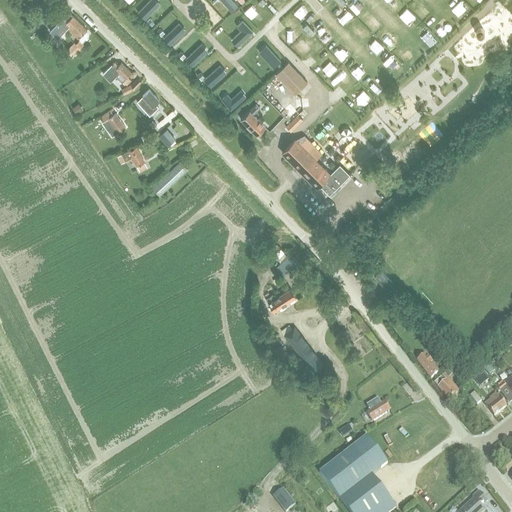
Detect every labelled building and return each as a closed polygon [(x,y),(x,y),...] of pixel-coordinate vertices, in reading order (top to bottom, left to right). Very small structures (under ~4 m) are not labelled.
[(44,11),(52,2),(49,0),(43,0),(38,5),(44,11)] [(160,2),(157,0),(147,0),(137,11),(144,18),(160,2)] [(237,5),(233,0),(222,0),(231,10),(237,5)] [(55,24),(49,30),(57,38),(67,28),(77,38),(86,29),(70,13),(63,20),(61,18),(55,24)] [(254,31),(243,19),(236,25),(241,29),(230,39),(237,46),(254,31)] [(186,29),(179,22),(163,36),(170,44),(186,29)] [(483,31),(484,28),(484,26),(483,25),(481,24),(479,23),(477,24),(475,25),(474,26),(473,28),(474,30),(475,32),(476,33),(478,34),(480,33),(482,33),(483,31)] [(79,48),(84,44),(79,39),(75,44),(73,42),(65,50),(72,56),(80,49),(79,48)] [(208,50),(201,42),(186,57),(192,64),(208,50)] [(281,59),(267,43),(259,50),(273,66),(281,59)] [(125,82),(126,83),(130,79),(127,76),(131,72),(121,62),(115,68),(111,64),(103,73),(110,80),(116,75),(124,83),(125,82)] [(276,75),(295,93),(307,81),(289,63),(276,75)] [(226,71),(219,64),(203,78),(210,86),(226,71)] [(138,77),(130,84),(130,83),(121,88),(124,93),(134,88),(141,81),(138,77)] [(142,95),(137,101),(150,114),(158,107),(155,103),(159,100),(149,89),(142,95)] [(227,94),(221,99),(230,110),(233,107),(245,97),(240,91),(231,98),(227,94)] [(78,103),(72,108),(77,115),(83,109),(78,103)] [(256,134),(265,126),(253,114),(259,108),(255,104),(249,110),(249,109),(240,118),(256,134)] [(110,109),(101,116),(104,121),(102,122),(112,136),(117,133),(125,127),(115,112),(113,114),(110,109)] [(290,130),(302,119),(297,113),(285,125),(290,130)] [(175,138),(167,128),(159,135),(168,144),(175,138)] [(294,139),(281,152),(317,187),(319,185),(329,195),(349,174),(339,164),(307,131),(296,141),(295,139),(294,139)] [(136,146),(121,154),(124,159),(131,155),(136,165),(139,171),(147,167),(144,161),(136,146)] [(159,195),(187,169),(180,160),(152,186),(159,195)] [(269,250),(279,262),(286,256),(284,253),(285,252),(276,243),(269,250)] [(279,262),(275,266),(282,273),(297,259),(290,252),(286,256),(279,262)] [(383,288),(391,282),(381,270),(374,277),(383,288)] [(273,311),(295,296),(290,287),(276,296),(275,294),(273,295),(272,294),(265,299),(273,311)] [(387,319),(392,316),(388,310),(383,314),(387,319)] [(284,334),(312,372),(322,364),(294,326),(291,329),(289,325),(281,330),(284,334)] [(430,379),(437,374),(424,356),(416,362),(430,379)] [(490,365),(485,370),(485,371),(489,375),(494,371),(490,366),(490,365)] [(452,375),(450,372),(447,368),(442,372),(447,379),(452,375)] [(481,374),(473,380),(474,381),(476,384),(479,387),(486,381),(484,378),(481,374)] [(453,395),(449,390),(451,389),(441,377),(433,384),(447,400),(453,395)] [(499,394),(506,389),(502,384),(496,389),(499,394)] [(476,405),(480,401),(473,393),(469,396),(476,405)] [(493,417),(505,407),(495,394),(488,399),(489,400),(483,405),(493,417)] [(372,423),(390,412),(384,403),(380,405),(377,399),(366,406),(369,412),(366,414),(372,423)] [(348,426),(338,432),(342,437),(352,431),(348,426)] [(347,511),(390,511),(395,509),(371,477),(386,465),(366,438),(318,474),(347,511)] [(506,473),(511,467),(508,463),(502,468),(506,473)] [(287,511),(294,506),(282,490),(272,498),(282,511),(287,511)] [(481,507),(486,502),(478,493),(472,499),(473,500),(460,511),(482,511),(484,511),(481,507)]
